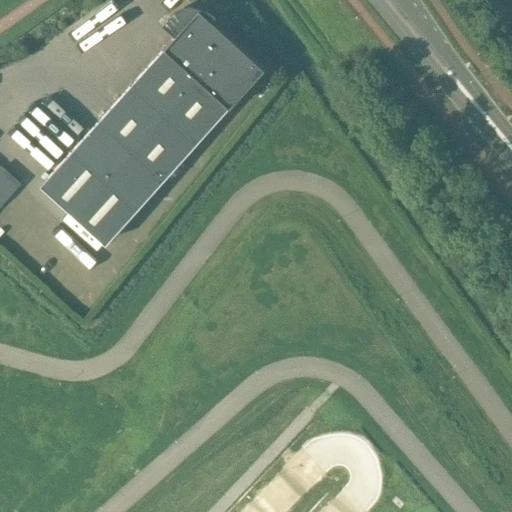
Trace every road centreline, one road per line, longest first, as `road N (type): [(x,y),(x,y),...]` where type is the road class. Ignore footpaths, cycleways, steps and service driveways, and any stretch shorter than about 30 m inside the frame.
road 1 (secondary): [(376,0),(511,162)]
road 2 (secondary): [(511,135),(408,0)]
road 3 (unknown): [(0,126),(29,157),(34,186),(21,240)]
